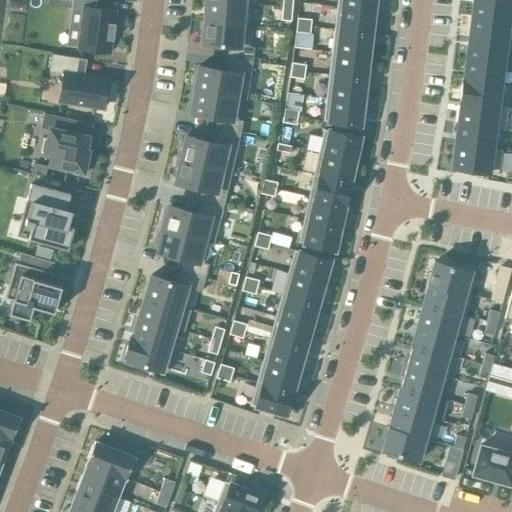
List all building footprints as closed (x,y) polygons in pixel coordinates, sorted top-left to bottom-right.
[(96,0),(72,0),(71,10),(83,11),(82,24),(78,48),(110,52),(112,39),(113,39),(115,24),(114,24),(115,11),(96,9),(96,0)] [(210,0),(206,0),(204,21),(252,26),(254,3),(245,2),(245,3),(210,0)] [(337,0),(336,6),(374,11),(375,0),(337,0)] [(511,0),(474,0),(472,16),(510,21),(511,5),(511,0)] [(336,6),(334,29),(371,34),(372,26),(376,26),(377,14),(374,14),(374,11),(336,6)] [(292,8),(282,7),(281,20),(291,21),(292,8)] [(472,16),(469,37),(507,42),(510,21),(472,16)] [(311,20),(297,18),(296,25),(311,26),(311,20)] [(253,62),(254,47),(250,47),(252,26),(204,21),(202,44),(229,46),(227,58),(253,62)] [(311,26),(296,25),(296,32),(310,34),(311,26)] [(334,29),(331,52),(369,57),(371,34),(334,29)] [(469,37),(466,59),(504,64),(507,42),(469,37)] [(331,52),(328,75),(366,80),(369,57),(331,52)] [(73,106),(88,109),(88,106),(103,108),(107,79),(78,74),(80,58),(52,54),(49,71),(64,74),(60,101),(74,103),(73,106)] [(251,77),(253,62),(227,58),(225,71),(198,66),(198,68),(198,73),(195,72),(192,89),(239,97),(247,99),(251,77)] [(464,79),(464,80),(501,85),(504,64),(466,59),(464,79)] [(306,65),(292,63),(291,70),(305,72),(306,65)] [(305,72),(291,70),(290,77),(304,79),(305,72)] [(328,75),(326,98),(363,102),(364,99),(367,100),(368,88),(365,88),(366,80),(328,75)] [(463,79),(459,102),(461,102),(498,106),(498,105),(501,85),(464,80),(464,79),(463,79)] [(235,117),(239,97),(192,89),(189,107),(192,107),(191,112),(190,112),(190,113),(217,118),(215,130),(240,135),(243,121),(235,119),(235,117)] [(326,98),(323,121),(361,125),(363,102),(326,98)] [(461,102),(458,123),(495,128),(495,129),(504,130),(508,107),(498,105),(498,106),(461,102)] [(298,111),(285,108),(283,116),(297,118),(298,111)] [(82,122),(44,113),(41,128),(50,130),(49,138),(44,137),(40,152),(53,155),(51,164),(72,169),(72,172),(85,175),(88,161),(86,161),(88,151),(85,151),(88,137),(79,135),(82,122)] [(297,118),(283,116),(282,122),(296,125),(297,118)] [(458,123),(455,144),(492,149),(492,148),(495,129),(495,128),(458,123)] [(324,129),(319,152),(355,160),(360,137),(324,129)] [(238,148),(240,135),(215,130),(212,141),(185,136),(185,138),(186,138),(184,142),(181,142),(178,158),(224,169),(232,171),(238,148)] [(291,146),(278,143),(276,150),(290,153),(291,146)] [(455,144),(452,168),(498,174),(502,149),(492,148),(492,149),(455,144)] [(319,152),(313,174),(350,182),(355,160),(319,152)] [(227,193),(232,171),(224,169),(178,158),(174,176),(176,176),(175,181),(175,183),(201,189),(199,200),(224,207),(227,193)] [(313,174),(308,197),(345,205),(350,182),(313,174)] [(277,183),(263,180),(262,186),(276,189),(277,183)] [(68,250),(73,231),(73,230),(73,229),(73,228),(72,228),(72,227),(72,226),(71,226),(70,225),(69,225),(69,224),(68,224),(72,211),(66,209),(70,195),(31,184),(17,236),(28,239),(68,250)] [(276,189),(262,186),(260,194),(274,197),(276,189)] [(308,197),(303,219),(340,228),(345,205),(308,197)] [(220,221),(224,207),(199,200),(196,213),(169,206),(169,208),(168,212),(165,211),(161,228),(207,240),(215,242),(220,221)] [(303,219),(298,242),(335,250),(340,228),(303,219)] [(202,260),(207,240),(161,228),(156,245),(159,246),(158,250),(157,250),(157,252),(183,259),(180,271),(205,278),(209,264),(201,262),(202,260)] [(271,236),(257,232),(256,239),(269,243),(271,236)] [(269,243),(256,239),(254,246),(267,250),(269,243)] [(294,250),(288,272),(324,282),(330,260),(294,250)] [(20,253),(17,263),(15,263),(5,298),(13,300),(9,315),(30,321),(34,306),(54,312),(61,286),(47,282),(49,274),(53,275),(54,274),(35,268),(38,258),(20,253)] [(428,284),(429,284),(429,282),(470,293),(476,272),(435,261),(432,273),(429,272),(426,283),(428,284)] [(511,269),(500,266),(495,287),(505,290),(511,269)] [(201,292),(205,278),(180,271),(177,283),(151,275),(145,297),(181,307),(187,288),(201,292)] [(239,275),(232,272),(228,284),(236,286),(237,283),(239,275)] [(288,272),(282,294),(318,305),(320,297),(323,297),(327,286),(323,285),(324,282),(288,272)] [(245,277),(243,283),(257,287),(259,281),(245,277)] [(424,300),(423,303),(464,314),(470,293),(429,282),(429,284),(424,300)] [(257,287),(243,283),(241,291),(255,294),(257,287)] [(282,294),(275,316),(311,327),(318,305),(282,294)] [(181,307),(145,297),(139,317),(175,328),(175,329),(184,332),(191,310),(181,307)] [(464,314),(423,303),(418,324),(454,334),(453,335),(458,337),(464,314)] [(487,320),(497,323),(500,312),(490,310),(487,320)] [(275,316),(269,338),(305,349),(311,327),(275,316)] [(139,317),(133,337),(132,338),(169,349),(169,348),(175,329),(175,328),(139,317)] [(493,336),(497,323),(487,320),(484,333),(493,336)] [(233,321),(231,327),(245,331),(247,325),(233,321)] [(448,354),(453,335),(454,334),(418,324),(413,342),(412,345),(448,355),(448,354)] [(211,339),(221,342),(224,329),(215,327),(211,339)] [(245,331),(231,327),(229,334),(242,338),(245,331)] [(132,338),(133,337),(130,337),(124,357),(127,358),(126,360),(140,364),(139,367),(150,370),(151,368),(167,372),(174,350),(169,348),(169,349),(132,338)] [(269,338),(262,361),(299,371),(300,368),(303,369),(306,358),(303,357),(305,349),(269,338)] [(217,354),(221,342),(211,339),(207,352),(217,354)] [(453,356),(448,354),(448,355),(412,345),(409,356),(406,355),(403,365),(442,375),(442,377),(447,378),(453,356)] [(482,364),(491,366),(494,355),(485,353),(482,364)] [(201,372),(210,375),(214,363),(205,360),(201,372)] [(262,361),(256,383),(292,393),(299,371),(262,361)] [(220,364),(218,371),(232,375),(234,368),(220,364)] [(487,379),(491,366),(482,364),(478,376),(487,379)] [(489,376),(511,382),(511,379),(511,369),(492,364),(489,376)] [(437,396),(442,377),(442,375),(403,365),(400,375),(403,376),(401,384),(400,386),(437,396)] [(232,375),(218,371),(216,378),(229,382),(232,375)] [(256,383),(250,405),(286,415),(292,393),(256,383)] [(431,417),(437,396),(400,386),(395,405),(395,407),(431,417)] [(464,404),(474,406),(477,396),(467,393),(464,404)] [(470,419),(474,406),(464,404),(461,416),(470,419)] [(425,438),(425,440),(429,441),(436,418),(431,417),(395,407),(389,426),(389,428),(425,438)] [(11,439),(20,417),(0,409),(0,435),(10,439),(11,439)] [(419,460),(425,440),(425,438),(389,428),(386,427),(383,438),(386,439),(383,450),(387,452),(387,453),(390,454),(390,453),(419,460)] [(0,435),(0,457),(3,458),(10,439),(0,435)] [(453,446),(462,449),(465,437),(456,435),(453,446)] [(87,464),(124,478),(126,479),(134,456),(95,441),(86,463),(87,464)] [(462,449),(453,446),(449,445),(446,456),(459,460),(462,449)] [(511,453),(480,445),(472,474),(511,485),(511,481),(511,453)] [(87,464),(80,483),(117,498),(124,478),(87,464)] [(175,482),(165,478),(160,491),(170,494),(175,482)] [(225,481),(216,502),(241,511),(252,511),(260,494),(225,481)] [(111,511),(117,498),(80,483),(72,503),(95,511),(111,511)] [(170,494),(160,491),(156,503),(166,507),(170,494)] [(241,511),(216,502),(212,511),(241,511)] [(95,511),(72,503),(68,511),(95,511)]
